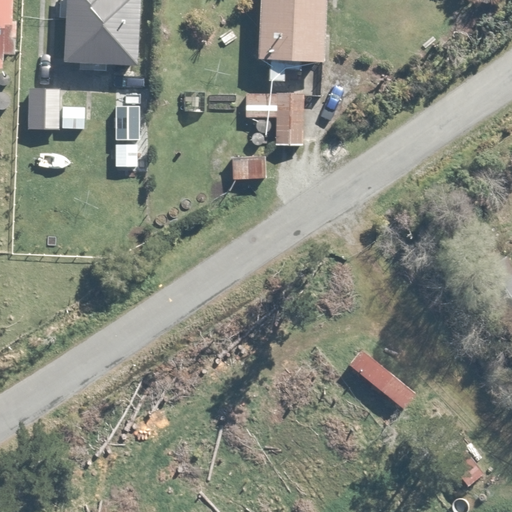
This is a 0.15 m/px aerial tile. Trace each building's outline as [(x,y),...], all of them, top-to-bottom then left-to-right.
[(0,0),(0,57),(9,58),(8,0),(0,0)] [(61,0),(60,64),(134,66),(136,0),(61,0)] [(320,0),(256,0),(256,61),(320,61),(320,0)] [(25,89),(24,130),(57,131),(57,127),(72,127),(72,96),(56,96),(56,89),(25,89)] [(299,148),(299,93),(273,93),(273,148),(299,148)] [(511,332),(511,268),(503,256),(470,279),(508,335),(511,332)] [(358,349),(345,366),(399,409),(412,392),(358,349)] [(456,433),(436,410),(414,430),(434,452),(456,433)] [(476,461),(481,458),(468,442),(444,462),(469,492),(488,476),(476,461)]
